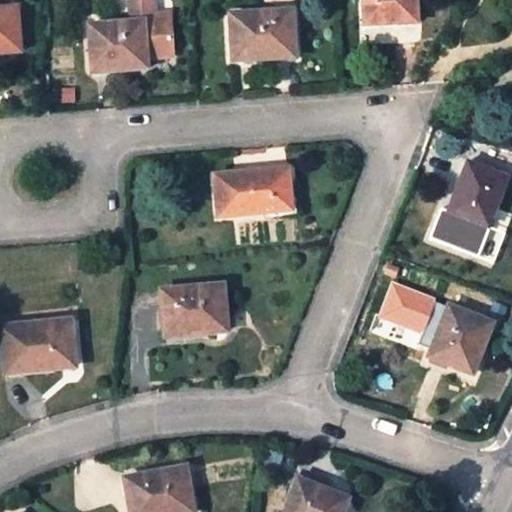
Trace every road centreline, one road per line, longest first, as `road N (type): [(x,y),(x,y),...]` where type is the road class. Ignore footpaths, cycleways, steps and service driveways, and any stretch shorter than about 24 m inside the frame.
road 1 (residential): [(292,413),(392,142),(371,117),(101,136)]
road 2 (residential): [(292,413),(139,417),(0,469)]
road 3 (residential): [(504,489),(292,413)]
